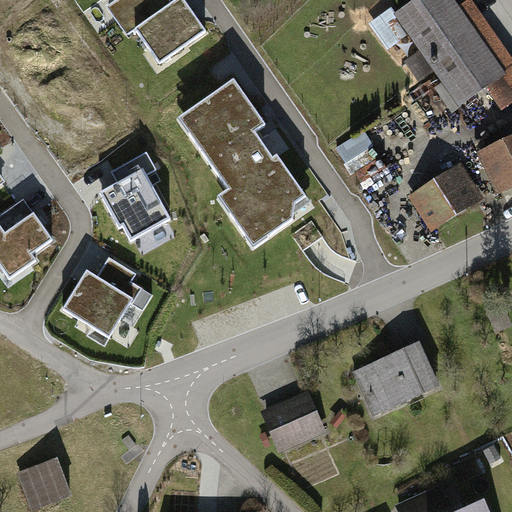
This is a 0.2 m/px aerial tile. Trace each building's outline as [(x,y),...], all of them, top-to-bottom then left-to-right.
[(448,0),(415,0),(392,15),(455,110),(485,90),(500,112),(511,104),(511,57),(474,0),(469,0),(455,10),(448,0)] [(79,35),(83,62),(87,106),(157,94),(232,230),(288,199),(235,107),(216,119),(172,17),(79,35)] [(369,132),(339,146),(353,174),(382,160),(369,132)] [(511,139),(475,157),(494,196),(511,187),(511,139)] [(0,190),(9,184),(0,171),(0,150),(3,149),(0,144),(0,190)] [(117,183),(99,192),(125,251),(178,227),(162,190),(171,186),(154,149),(111,168),(117,183)] [(464,163),(407,195),(428,233),(485,202),(464,163)] [(26,200),(0,218),(0,281),(5,288),(38,265),(34,259),(57,243),(26,200)] [(127,349),(156,297),(134,285),(139,276),(110,260),(99,280),(90,275),(67,316),(127,349)] [(416,347),(351,376),(370,420),(436,392),(416,347)] [(305,395),(260,415),(278,456),(323,437),(305,395)] [(53,464),(18,475),(30,511),(33,511),(65,502),(53,464)] [(450,479),(392,508),(393,511),(484,511),(476,494),(461,502),(450,479)]
